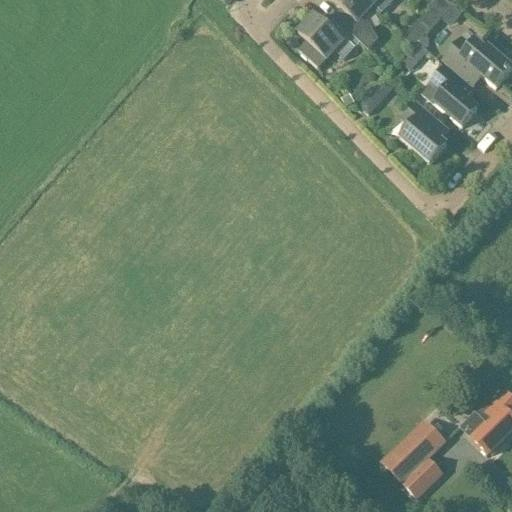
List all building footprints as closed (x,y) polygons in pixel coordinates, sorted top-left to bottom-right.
[(372,11),(360,0),(333,0),(331,2),(357,27),(349,35),(351,36),(370,54),(380,43),(365,18),(372,11)] [(360,0),(372,11),(380,18),(396,2),(393,0),(360,0)] [(427,13),(439,25),(453,9),(452,8),(452,9),(439,0),(427,13)] [(345,42),(351,36),(349,35),(339,26),(330,35),(314,21),(298,38),(308,47),(300,56),(319,74),(335,56),(344,65),(356,53),(345,42)] [(430,33),(420,25),(404,42),(413,51),(430,33)] [(511,73),(511,72),(509,70),(509,69),(510,67),(510,66),(510,65),(510,64),(509,62),(508,61),(507,61),(506,60),(504,60),(503,60),(502,60),(501,61),(500,62),(487,51),(485,54),(475,46),(471,51),(462,43),(443,64),(464,82),(473,73),(495,93),(511,73)] [(410,75),(427,57),(417,47),(400,66),(410,75)] [(467,90),(446,71),(430,89),(442,100),(435,108),(462,132),(477,114),(460,99),(467,90)] [(379,81),(360,111),(371,118),(391,89),(379,81)] [(434,123),(417,108),(402,125),(410,131),(400,143),(430,169),(447,150),(427,132),(434,123)] [(511,402),(510,401),(511,399),(511,396),(508,389),(509,388),(499,371),(490,376),(461,404),(472,415),(456,430),(471,445),(472,445),(487,460),(511,436),(511,402)] [(422,421),(377,464),(415,504),(443,477),(428,461),(445,445),(422,421)]
